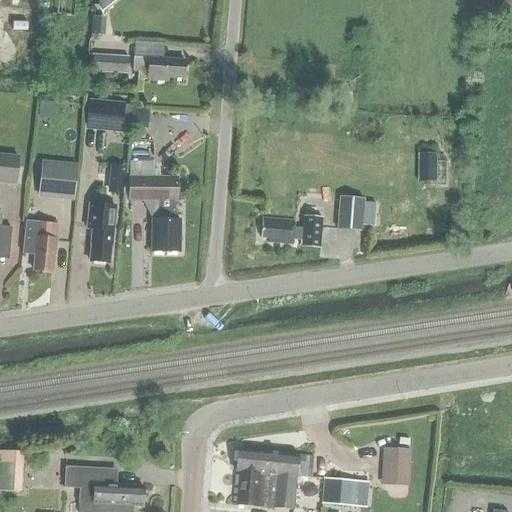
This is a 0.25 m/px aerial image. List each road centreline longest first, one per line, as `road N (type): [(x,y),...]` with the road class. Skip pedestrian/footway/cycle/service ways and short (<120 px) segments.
road 1 (unclassified): [(189,511),(195,429),(207,417),(511,365)]
road 2 (unclassified): [(213,295),(511,252)]
road 3 (residential): [(213,295),(235,0)]
road 4 (unclassified): [(0,329),(213,295)]
